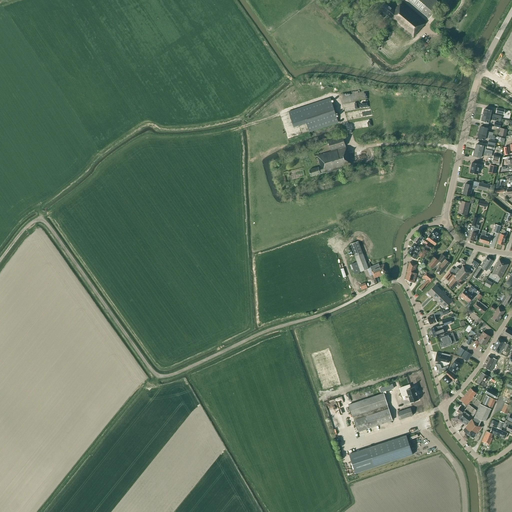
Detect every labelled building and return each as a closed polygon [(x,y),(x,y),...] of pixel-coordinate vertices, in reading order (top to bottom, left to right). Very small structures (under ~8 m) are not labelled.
[(408,0),(431,18),(443,4),(438,0),(408,0)] [(392,9),(385,3),(377,12),(381,15),(381,17),(382,18),(384,18),(386,15),(386,14),(392,18),(391,19),(413,38),(426,23),(401,2),(395,9),(393,8),(392,9)] [(330,98),(289,112),(293,127),(306,123),(309,132),(338,123),(330,98)] [(484,109),(483,115),(497,118),(501,119),(502,116),(491,114),(491,111),(484,109)] [(480,127),(479,132),(493,136),(493,133),(487,131),(488,128),(480,127)] [(328,141),(331,150),(345,146),(343,136),(328,141)] [(476,144),(475,150),(488,153),(492,154),(492,151),(493,151),(485,149),(486,146),(483,146),(476,144)] [(327,171),(327,172),(351,165),(346,147),(317,156),(320,167),(309,170),(311,176),(327,171)] [(470,173),(478,174),(479,170),(482,170),(483,165),(472,163),(470,173)] [(478,189),(487,191),(489,185),(479,182),(478,189)] [(475,186),(473,185),(465,184),(463,194),(470,196),(472,188),(475,189),(475,186)] [(466,199),(465,202),(461,201),(458,213),(466,215),(469,203),(473,204),(474,201),(466,199)] [(479,225),(476,225),(476,226),(475,226),(470,240),(476,242),(480,230),(478,229),(479,225)] [(434,230),(427,239),(429,241),(435,245),(438,241),(438,240),(441,236),(434,230)] [(482,230),(479,241),(488,245),(491,237),(485,235),(486,231),(482,230)] [(501,234),(498,243),(503,245),(507,232),(504,231),(503,234),(501,234)] [(419,234),(413,241),(419,245),(422,241),(425,243),(427,240),(425,239),(424,238),(424,237),(419,234)] [(358,241),(350,244),(357,262),(361,272),(368,268),(358,241)] [(414,244),(407,252),(412,255),(411,256),(415,259),(418,255),(419,255),(419,256),(422,258),(424,255),(420,252),(420,251),(420,250),(420,249),(419,248),(420,248),(418,246),(414,244)] [(427,265),(432,269),(439,261),(440,262),(437,267),(438,268),(435,271),(440,275),(445,270),(451,264),(445,259),(446,258),(442,254),(438,259),(434,257),(427,265)] [(487,257),(480,267),(480,266),(473,276),(477,279),(484,269),(487,271),(493,261),(487,257)] [(499,260),(495,267),(495,268),(492,275),(500,279),(508,264),(499,260)] [(361,272),(357,262),(352,264),(356,273),(361,272)] [(407,272),(405,280),(414,283),(417,274),(414,273),(417,264),(410,262),(407,272)] [(381,274),(387,272),(384,264),(379,266),(378,264),(370,267),(371,270),(374,278),(381,275),(381,274)] [(460,270),(460,269),(453,278),(454,279),(448,286),(452,290),(457,284),(460,286),(471,273),(463,266),(460,270)] [(444,278),(450,282),(453,278),(460,269),(457,267),(454,270),(452,268),(444,278)] [(422,277),(424,279),(425,279),(427,280),(419,289),(422,291),(434,278),(426,272),(422,277)] [(485,286),(490,288),(493,283),(488,280),(485,286)] [(428,292),(432,296),(439,289),(437,287),(438,286),(436,284),(428,292)] [(468,291),(465,289),(460,296),(464,299),(473,289),(471,287),(468,291)] [(473,289),(464,299),(468,303),(474,297),(472,295),(475,291),(476,292),(477,290),(474,287),(473,289)] [(432,296),(436,300),(445,292),(443,290),(442,291),(439,289),(432,296)] [(436,300),(440,304),(448,297),(445,295),(447,294),(445,292),(436,300)] [(500,303),(507,307),(511,298),(511,297),(506,293),(503,297),(502,296),(503,294),(500,292),(496,298),(499,300),(500,300),(501,301),(500,303)] [(448,297),(440,304),(445,309),(453,300),(451,298),(450,299),(448,297)] [(473,306),(483,313),(487,308),(478,300),(473,306)] [(505,311),(498,307),(491,319),(498,322),(505,311)] [(427,318),(430,324),(437,322),(436,319),(442,317),(440,312),(434,314),(434,315),(427,318)] [(431,328),(434,337),(445,333),(443,327),(442,327),(442,325),(437,327),(436,327),(431,328)] [(440,337),(443,347),(456,342),(453,332),(440,337)] [(477,332),(476,334),(488,341),(491,337),(483,332),(481,334),(477,332)] [(476,334),(475,336),(479,339),(477,341),(476,340),(475,343),(478,345),(480,343),(485,346),(488,341),(476,334)] [(498,339),(495,344),(503,349),(506,343),(498,339)] [(500,354),(502,351),(503,351),(504,349),(503,349),(495,344),(492,350),(500,354)] [(462,358),(467,361),(471,354),(466,351),(462,358)] [(437,352),(435,361),(440,362),(440,361),(449,363),(450,355),(437,352)] [(488,356),(482,367),(491,371),(497,360),(488,356)] [(449,369),(455,374),(462,364),(455,360),(449,369)] [(445,370),(444,367),(441,368),(440,364),(436,364),(439,374),(445,370)] [(442,378),(448,384),(452,380),(453,381),(456,378),(448,371),(445,374),(446,374),(442,378)] [(482,373),(476,383),(483,387),(489,377),(482,373)] [(392,384),(380,388),(381,392),(394,388),(392,384)] [(411,388),(409,385),(400,388),(402,396),(408,395),(410,403),(419,400),(414,387),(411,388)] [(466,394),(460,400),(466,405),(471,400),(474,397),(473,396),(476,393),(471,388),(466,394)] [(496,394),(488,389),(485,393),(494,398),(496,394)] [(392,420),(384,393),(349,405),(358,432),(392,420)] [(342,404),(349,402),(347,395),(340,397),(342,404)] [(483,404),(492,408),(496,400),(486,396),(483,404)] [(472,419),(463,431),(473,439),(482,427),(479,424),(481,421),(486,421),(491,409),(480,404),(474,418),(473,420),(472,419)] [(457,417),(466,425),(475,413),(476,410),(469,405),(464,410),(460,407),(457,411),(460,414),(457,417)] [(415,406),(397,412),(400,420),(418,414),(415,406)] [(492,427),(490,433),(493,434),(493,433),(505,439),(507,433),(492,427)] [(491,437),(493,434),(490,433),(486,431),(482,442),(484,443),(483,445),(486,446),(487,444),(489,445),(492,438),(491,437)] [(376,445),(386,442),(384,436),(374,439),(376,445)] [(366,449),(348,455),(355,474),(373,468),(366,449)]
